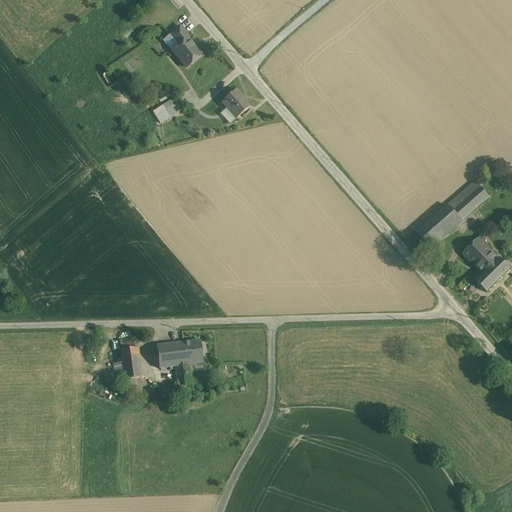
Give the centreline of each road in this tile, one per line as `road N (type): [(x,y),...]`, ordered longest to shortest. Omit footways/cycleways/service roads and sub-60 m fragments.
road 1 (residential): [(0,326),(461,315)]
road 2 (unclassified): [(461,315),(186,0)]
